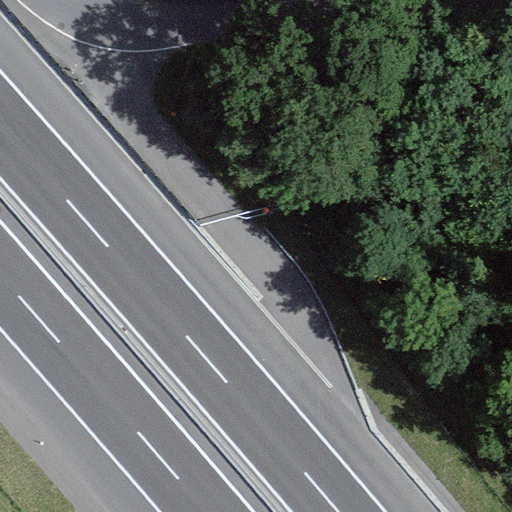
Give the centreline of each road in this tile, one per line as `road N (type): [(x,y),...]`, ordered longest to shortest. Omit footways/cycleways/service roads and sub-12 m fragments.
road 1 (unclassified): [(333,506),(314,340),(126,80),(113,16)]
road 2 (motorway): [(333,506),(0,125)]
road 3 (motorway): [(0,275),(206,511)]
road 4 (unclassified): [(113,16),(197,25),(378,0)]
